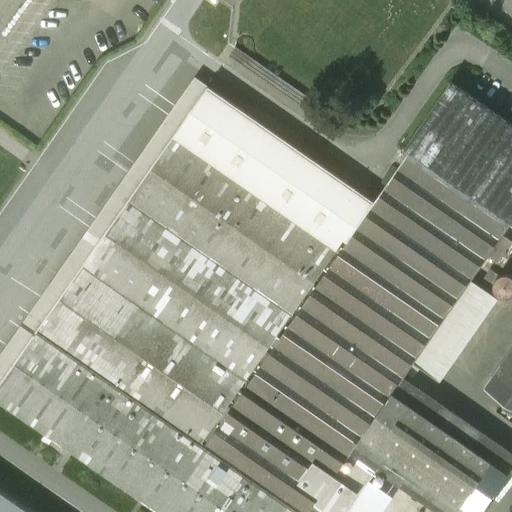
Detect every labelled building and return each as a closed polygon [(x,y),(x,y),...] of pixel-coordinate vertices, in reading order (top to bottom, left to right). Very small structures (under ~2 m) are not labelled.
[(325,109),(236,47),(229,58),(318,119),(325,109)] [(376,202),(200,80),(0,364),(0,384),(37,331),(84,265),(130,198),(272,297),(278,290),(296,302),(291,310),(298,315),(331,268),(376,203),(376,202)] [(511,123),(452,82),(405,149),(511,222),(511,123)] [(511,224),(511,222),(411,153),(376,202),(376,203),(331,268),(431,339),(488,258),(504,236),(511,224)] [(272,297),(130,198),(84,265),(251,382),(298,315),(291,310),(272,297)] [(511,241),(504,236),(488,258),(498,265),(511,244),(511,241)] [(251,382),(84,265),(37,331),(205,448),(251,382)] [(251,382),(205,448),(289,506),(297,511),(309,511),(315,505),(353,451),(404,379),(415,362),(431,339),(331,268),(298,315),(251,382)] [(503,273),(498,275),(491,270),(485,279),(492,283),(492,289),(494,294),(498,298),(503,300),(508,301),(511,299),(511,274),(508,273),(503,273)] [(296,302),(278,290),(272,297),(291,310),(296,302)] [(205,448),(37,331),(0,384),(0,402),(158,511),(284,511),(289,506),(205,448)] [(511,352),(487,389),(511,406),(511,352)] [(482,511),(511,470),(511,454),(404,379),(353,451),(403,486),(439,511),(482,511)] [(384,511),(403,486),(353,451),(315,505),(325,511),(384,511)] [(0,511),(32,511),(0,489),(0,511)]
